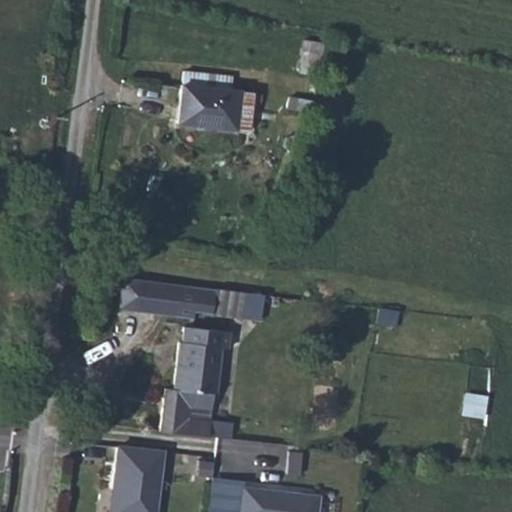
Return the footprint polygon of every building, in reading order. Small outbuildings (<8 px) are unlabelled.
[(229,44),(230,28),(201,25),(199,41),(229,44)] [(182,71),(181,85),(228,90),(230,78),(228,76),(182,71)] [(179,85),(175,123),(247,130),(252,93),(228,90),(181,85),(179,85)] [(311,113),(313,101),(289,97),(287,108),(311,113)] [(130,311),(134,279),(119,277),(115,309),(130,311)] [(209,314),(244,318),(248,293),(134,279),(130,311),(191,318),(192,308),(209,310),(209,314)] [(257,320),(261,295),(248,293),(244,318),(257,320)] [(409,313),(378,309),(376,323),(394,327),(396,320),(408,322),(409,313)] [(163,388),(158,431),(206,436),(207,420),(186,418),(187,407),(209,410),(210,393),(213,394),(218,347),(225,348),(228,331),(181,326),(179,342),(177,342),(171,389),(163,388)] [(209,410),(187,407),(186,418),(207,420),(209,410)] [(227,422),(207,420),(206,436),(225,438),(227,422)] [(153,511),(160,451),(115,446),(110,488),(114,489),(110,511),(153,511)] [(298,474),(299,452),(287,451),(286,473),(298,474)] [(214,511),(219,478),(206,476),(203,511),(214,511)] [(219,478),(214,511),(314,511),(317,496),(241,488),(241,480),(219,478)]
